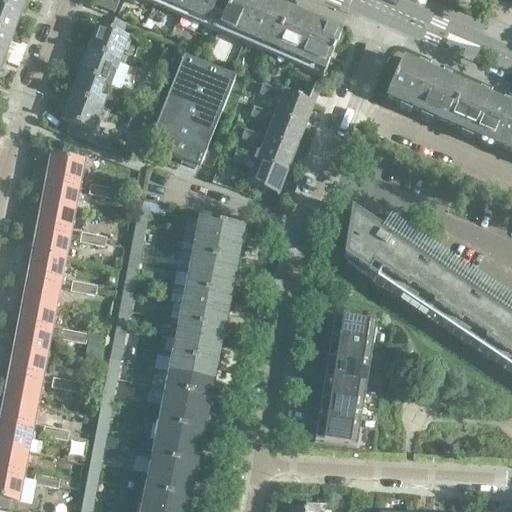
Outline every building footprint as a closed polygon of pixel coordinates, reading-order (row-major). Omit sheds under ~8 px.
[(0,0),(0,1),(22,10),(25,0),(0,0)] [(155,0),(154,2),(180,13),(185,0),(155,0)] [(185,0),(180,13),(207,24),(217,0),(185,0)] [(217,0),(207,24),(218,30),(231,0),(217,0)] [(231,0),(218,30),(245,41),(261,4),(251,0),(231,0)] [(0,34),(12,39),(22,10),(0,1),(0,34)] [(245,41),(271,52),(288,14),(273,7),(272,9),(261,4),(245,41)] [(271,52),(297,64),(313,26),(302,21),(303,20),(288,14),(271,52)] [(89,48),(120,59),(127,41),(122,39),(126,28),(103,20),(99,30),(96,29),(89,48)] [(313,26),(297,64),(324,75),(341,36),(326,30),(326,31),(313,26)] [(0,66),(1,67),(12,39),(0,34),(0,66)] [(78,76),(104,85),(109,72),(115,74),(120,59),(89,48),(78,76)] [(147,149),(173,159),(209,69),(183,59),(147,149)] [(385,101),(417,115),(433,78),(417,71),(418,70),(402,62),(385,101)] [(163,73),(153,69),(151,74),(161,78),(163,73)] [(173,159),(198,169),(199,170),(235,80),(209,69),(173,159)] [(143,85),(157,90),(161,80),(147,74),(143,85)] [(68,104),(100,116),(105,102),(99,100),(104,85),(78,76),(68,104)] [(417,115),(447,128),(464,89),(449,83),(448,84),(433,78),(417,115)] [(316,101),(320,92),(320,90),(308,85),(303,98),(315,103),(316,101)] [(278,105),(274,116),(273,118),(303,129),(312,106),(301,101),(282,94),(283,93),(263,86),(258,96),(273,102),(273,103),(278,105)] [(447,128),(477,141),(493,104),(478,98),(479,96),(464,89),(447,128)] [(66,136),(89,145),(100,116),(68,104),(61,123),(69,126),(66,136)] [(477,141),(508,154),(511,144),(511,110),(509,109),(509,111),(493,104),(477,141)] [(272,121),(265,138),(265,140),(294,152),(303,129),(273,118),(274,116),(254,108),(249,118),(264,124),(267,119),(272,121)] [(130,121),(144,127),(147,117),(133,112),(130,121)] [(139,135),(140,136),(144,127),(130,121),(126,130),(139,135)] [(263,144),(256,162),(256,163),(286,174),(294,152),(265,140),(265,138),(245,130),(240,141),(256,147),(258,141),(263,144)] [(249,164),(254,167),(247,186),(277,198),(286,174),(256,163),(256,162),(236,153),(232,164),(246,170),(249,164)] [(50,159),(45,184),(78,190),(82,165),(50,159)] [(45,184),(41,208),(73,214),(78,190),(45,184)] [(88,197),(101,199),(103,189),(90,187),(88,197)] [(113,202),(113,201),(120,202),(121,198),(114,197),(116,192),(103,189),(101,199),(113,202)] [(143,204),(142,210),(143,210),(149,211),(149,212),(149,213),(153,213),(154,206),(143,204)] [(41,208),(36,232),(68,239),(73,214),(41,208)] [(138,209),(135,227),(146,230),(149,213),(149,212),(149,211),(143,210),(142,210),(138,209)] [(511,320),(351,212),(351,213),(343,260),(349,264),(511,373),(511,320)] [(196,239),(240,248),(243,230),(224,227),(225,221),(201,216),(200,222),(199,222),(196,239)] [(135,227),(132,244),(143,246),(146,230),(135,227)] [(36,232),(31,257),(63,263),(68,239),(36,232)] [(79,245),(92,248),(94,237),(81,235),(79,245)] [(94,237),(92,248),(104,250),(106,240),(94,237)] [(192,256),(236,265),(240,248),(196,239),(192,256)] [(132,244),(128,261),(139,263),(143,246),(132,244)] [(189,273),(233,282),(236,265),(192,256),(189,273)] [(27,281),(59,287),(63,263),(31,257),(27,281)] [(128,261),(125,278),(136,280),(139,263),(128,261)] [(186,290),(230,298),(233,282),(189,273),(186,290)] [(125,278),(122,295),(133,297),(136,280),(125,278)] [(27,281),(22,305),(54,311),(59,287),(27,281)] [(70,294),(83,296),(85,286),(72,284),(70,294)] [(85,286),(83,296),(95,299),(97,289),(85,286)] [(182,306),(226,315),(230,298),(186,290),(182,306)] [(122,295),(119,312),(130,314),(133,297),(122,295)] [(22,305),(17,329),(49,336),(54,311),(22,305)] [(179,323),(223,332),(226,315),(182,306),(179,323)] [(119,312),(115,329),(127,331),(130,314),(119,312)] [(313,444),(355,451),(375,328),(333,321),(313,444)] [(176,340),(220,349),(223,332),(179,323),(176,340)] [(17,329),(12,353),(45,360),(49,336),(17,329)] [(115,329),(112,346),(123,348),(127,331),(115,329)] [(60,342),(73,344),(75,334),(62,332),(60,342)] [(75,334),(73,344),(85,347),(88,337),(75,334)] [(172,357),(216,366),(220,349),(176,340),(172,357)] [(112,346),(109,363),(120,365),(123,348),(112,346)] [(12,353),(8,378),(40,384),(45,360),(12,353)] [(169,374),(213,383),(216,366),(172,357),(169,374)] [(109,363),(106,380),(117,382),(120,365),(109,363)] [(165,391),(209,399),(213,383),(169,374),(165,391)] [(8,378),(3,402),(35,408),(40,384),(8,378)] [(51,390),(64,393),(66,383),(53,380),(51,390)] [(106,380),(103,397),(114,399),(117,382),(106,380)] [(66,383),(64,393),(76,395),(78,385),(66,383)] [(162,407),(206,416),(209,399),(165,391),(162,407)] [(103,397),(99,414),(110,416),(114,399),(103,397)] [(3,402),(0,417),(0,426),(30,432),(35,408),(3,402)] [(159,424),(203,433),(206,416),(162,407),(159,424)] [(99,414),(96,431),(107,433),(110,416),(99,414)] [(155,441),(199,450),(203,433),(159,424),(155,441)] [(0,426),(0,451),(26,457),(30,432),(0,426)] [(42,439),(54,441),(56,431),(44,429),(42,439)] [(56,431),(54,441),(67,444),(68,440),(73,441),(74,435),(69,434),(56,431)] [(96,431),(93,448),(104,450),(107,433),(96,431)] [(152,458),(196,467),(199,450),(155,441),(152,458)] [(93,448),(90,465),(101,467),(104,450),(93,448)] [(0,451),(0,476),(21,481),(26,457),(0,451)] [(149,475),(193,484),(196,467),(152,458),(149,475)] [(90,465),(86,482),(98,484),(101,467),(90,465)] [(145,492),(189,500),(193,484),(149,475),(145,492)] [(21,481),(0,476),(0,509),(8,511),(9,510),(10,504),(16,506),(21,481)] [(33,487),(45,489),(47,480),(34,477),(33,487)] [(47,480),(45,489),(58,492),(60,482),(47,480)] [(86,482),(83,499),(94,501),(98,484),(86,482)] [(142,508),(159,511),(186,511),(189,500),(145,492),(142,508)] [(83,499),(80,511),(92,511),(94,501),(83,499)]
